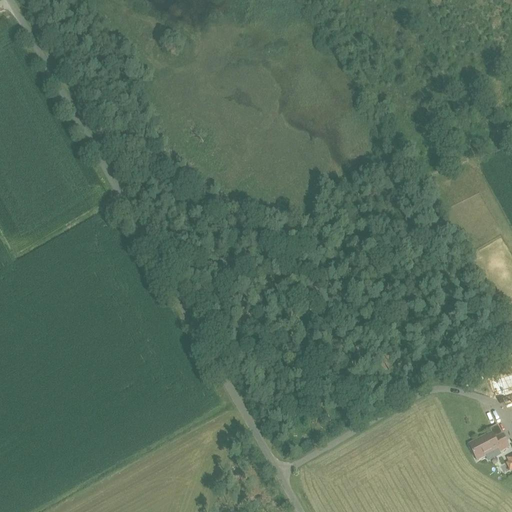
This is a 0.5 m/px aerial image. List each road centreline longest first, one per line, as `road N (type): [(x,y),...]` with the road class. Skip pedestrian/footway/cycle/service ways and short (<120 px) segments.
road 1 (unclassified): [(280,475),(10,0)]
road 2 (unclassified): [(280,475),(428,392),(500,405)]
